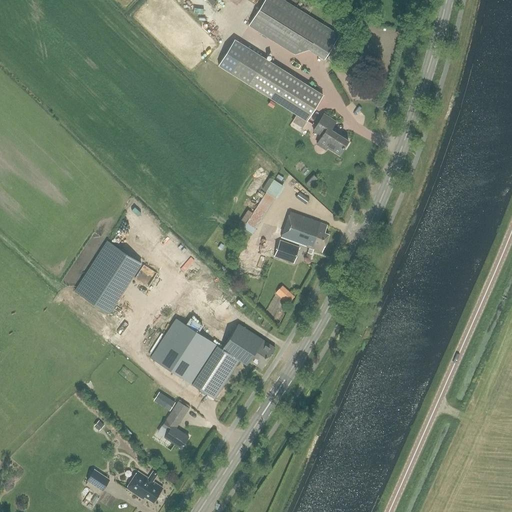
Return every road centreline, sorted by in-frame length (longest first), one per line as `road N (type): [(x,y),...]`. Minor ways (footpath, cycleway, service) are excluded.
road 1 (secondary): [(200,511),(350,266),(425,89),(445,0)]
road 2 (unclassified): [(389,511),(511,230)]
